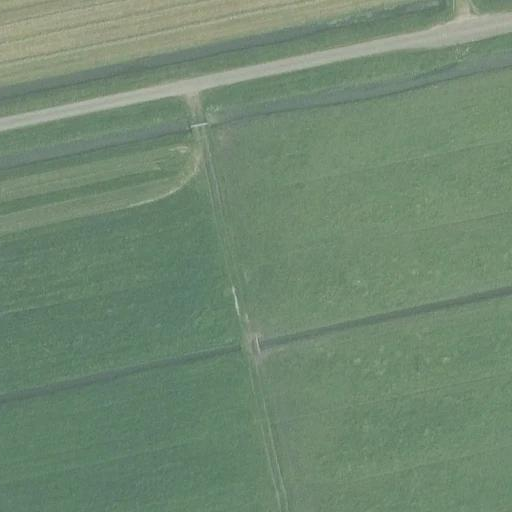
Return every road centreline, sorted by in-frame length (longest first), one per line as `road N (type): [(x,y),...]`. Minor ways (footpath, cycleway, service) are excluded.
road 1 (unclassified): [(0,123),(511,17)]
road 2 (track): [(286,511),(187,84)]
